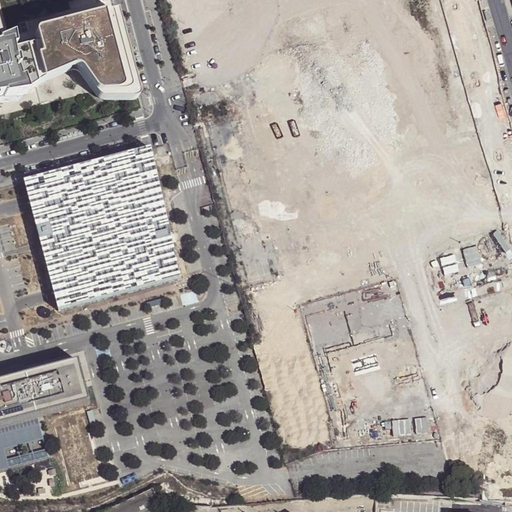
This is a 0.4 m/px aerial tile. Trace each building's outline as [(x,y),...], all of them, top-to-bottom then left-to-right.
[(109,0),(59,0),(64,20),(112,9),(109,0)] [(177,0),(185,35),(226,27),(220,0),(177,0)] [(281,35),(204,57),(261,257),(497,190),(441,0),(390,0),(370,6),(383,53),(407,46),(418,85),(304,117),(281,35)] [(0,107),(6,106),(27,103),(22,91),(45,75),(72,66),(81,67),(96,90),(106,93),(137,93),(115,11),(33,30),(28,35),(29,43),(12,46),(10,42),(0,45),(0,107)] [(485,52),(477,55),(479,63),(488,61),(485,52)] [(180,277),(149,149),(23,182),(28,201),(51,295),(56,312),(180,277)] [(265,392),(300,383),(288,337),(254,345),(265,392)] [(9,383),(0,385),(0,432),(34,423),(33,419),(38,418),(90,404),(79,364),(9,383)] [(0,378),(0,385),(9,383),(7,376),(0,378)] [(0,437),(40,426),(38,418),(33,419),(34,423),(0,432),(0,437)] [(422,454),(449,452),(448,440),(421,442),(422,454)] [(87,511),(170,511),(152,485),(87,511)]
